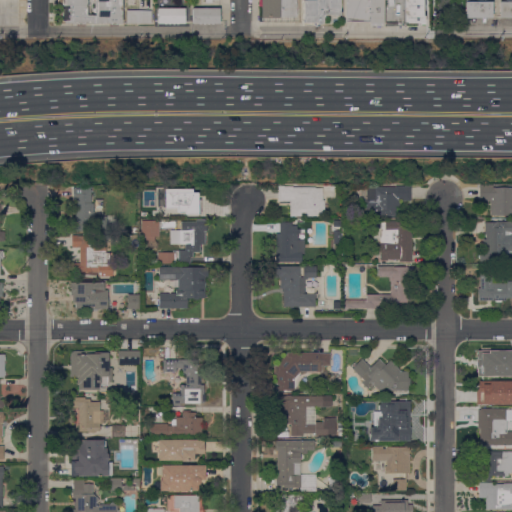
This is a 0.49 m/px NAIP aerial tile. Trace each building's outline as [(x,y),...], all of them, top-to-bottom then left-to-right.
[(77,24),(59,24),(59,0),(122,0),(122,23),(118,23),(118,25),(110,25),(110,23),(85,24),(85,25),(77,25),(77,24)] [(262,0),(296,0),(296,18),(262,18),(262,0)] [(342,0),(342,18),(323,18),(323,23),(314,23),(314,26),(301,25),(301,0),(342,0)] [(384,0),(384,26),(372,26),(372,23),(370,23),(370,22),(346,22),(346,0),(384,0)] [(399,0),(399,24),(421,24),(421,0),(399,0)] [(489,0),(489,2),(492,2),(492,18),(465,18),(465,2),(478,1),(477,0),(489,0)] [(511,0),(511,17),(500,17),(500,2),(506,2),(506,0),(511,0)] [(388,25),(388,4),(406,4),(406,12),(412,12),(417,18),(412,25),(388,25)] [(185,8),(185,24),(158,24),(158,8),(185,8)] [(220,9),(220,24),(193,23),(193,8),(220,9)] [(140,24),(127,24),(127,10),(151,10),(151,23),(140,23),(140,24)] [(511,188),(511,215),(491,215),(491,201),(480,201),(480,185),(493,186),(493,188),(511,188)] [(297,186),(297,188),(323,187),(323,200),(325,200),(325,216),(291,216),(291,201),(279,201),(279,186),(297,186)] [(411,186),(411,201),(400,201),(400,216),(365,216),(365,201),(361,201),(361,188),(374,188),(374,187),(396,187),(396,186),(411,186)] [(74,221),(76,221),(76,200),(74,200),(74,188),(92,188),(92,203),(94,203),(94,216),(107,216),(107,231),(74,231),(74,221)] [(208,203),(204,203),(204,211),(185,211),(185,206),(174,206),(174,204),(166,204),(166,191),(208,191),(208,203)] [(171,206),(171,218),(155,218),(155,206),(171,206)] [(197,222),(197,220),(207,220),(207,222),(208,224),(209,228),(207,229),(207,231),(205,231),(205,244),(200,244),(200,252),(193,252),(193,257),(192,257),(192,264),(179,264),(179,250),(185,250),(185,244),(169,244),(169,230),(181,230),(181,222),(197,222)] [(145,240),(145,237),(142,237),(142,221),(159,221),(159,236),(155,236),(155,240),(145,240)] [(276,263),(276,253),(281,253),(281,249),(279,249),(279,245),(281,245),(281,234),(280,234),(280,223),(292,222),(292,225),(293,225),(293,224),(296,224),(296,226),(297,226),(297,235),(298,235),(298,240),(305,239),(305,254),(302,254),(302,262),(276,263)] [(385,222),(396,222),(411,222),(411,233),(412,233),(412,262),(400,262),(400,260),(388,260),(388,261),(380,261),(380,252),(376,252),(376,241),(374,241),(374,232),(380,232),(380,222),(385,222)] [(480,252),(483,252),(483,239),(486,239),(486,234),(485,234),(485,222),(511,222),(511,249),(509,249),(509,251),(511,251),(511,262),(506,262),(506,260),(480,260),(480,252)] [(341,244),(334,244),(334,239),(332,239),(332,236),(334,236),(334,231),(341,231),(341,244)] [(98,277),(98,272),(73,272),(73,263),(79,263),(79,248),(71,248),(71,236),(89,236),(89,241),(107,241),(107,248),(109,248),(109,263),(112,263),(112,276),(98,277)] [(175,264),(158,263),(158,252),(175,252),(175,264)] [(283,307),(284,288),(280,288),(280,277),(276,277),(276,266),(300,266),(300,277),(303,277),(304,266),(316,266),(316,278),(307,278),(307,279),(305,279),(305,294),(315,294),(315,307),(283,307)] [(391,281),(390,281),(390,277),(377,277),(377,266),(392,266),(392,267),(408,267),(408,268),(412,268),(412,277),(408,277),(409,303),(398,303),(398,308),(343,309),(343,300),(366,300),(366,295),(391,295),(391,281)] [(159,280),(159,267),(205,267),(205,298),(187,298),(187,308),(159,308),(159,293),(176,293),(176,288),(177,288),(177,280),(164,280),(159,280)] [(478,288),(480,288),(480,273),(492,273),(492,283),(507,284),(507,281),(511,281),(511,298),(511,299),(507,299),(507,298),(505,298),(505,301),(502,301),(501,302),(496,302),(495,301),(479,301),(479,298),(478,298),(478,288)] [(105,283),(105,290),(108,290),(108,309),(76,309),(76,303),(73,303),(73,295),(71,295),(71,283),(105,283)] [(139,295),(139,309),(128,309),(128,295),(139,295)] [(511,349),(475,350),(475,376),(511,375),(511,349)] [(70,354),(71,352),(72,352),(74,351),(107,352),(107,367),(111,367),(111,378),(106,378),(106,385),(98,385),(98,391),(81,391),(81,389),(78,389),(78,383),(77,383),(77,376),(70,376),(70,354)] [(139,351),(139,364),(117,364),(117,351),(139,351)] [(331,353),(330,365),(319,365),(319,368),(313,368),(313,372),(300,372),(294,378),(294,391),(278,391),(278,383),(275,383),(275,366),(287,353),(331,353)] [(385,386),(382,389),(375,382),(368,389),(365,386),(365,387),(363,386),(364,385),(361,383),(364,380),(363,380),(362,380),(361,379),(362,378),(352,369),(362,359),(371,367),(379,359),(385,365),(390,361),(401,372),(408,372),(408,379),(410,378),(410,385),(408,385),(408,391),(390,390),(385,386)] [(200,360),(200,386),(205,386),(205,400),(200,400),(200,404),(172,404),(172,393),(181,393),(181,385),(187,385),(187,375),(183,375),(183,368),(176,368),(176,372),(163,372),(163,360),(200,360)] [(489,374),(489,364),(501,364),(501,362),(508,362),(508,364),(511,364),(511,380),(510,380),(510,391),(503,391),(503,401),(479,401),(478,392),(482,392),(481,379),(484,379),(484,377),(482,376),(485,373),(486,374),(489,374)] [(343,374),(342,386),(330,386),(330,373),(343,374)] [(328,435),(316,436),(316,433),(303,433),(303,436),(291,436),(291,424),(279,424),(279,405),(277,405),(275,402),(275,398),(276,396),(323,396),(323,406),(316,406),(316,422),(328,422),(328,435)] [(79,408),(73,408),(73,399),(100,399),(100,411),(103,411),(103,425),(100,425),(100,432),(79,432),(79,408)] [(410,441),(369,441),(369,427),(376,427),(376,418),(380,418),(380,413),(378,413),(378,403),(380,403),(380,401),(409,401),(409,433),(410,433),(410,441)] [(507,432),(511,432),(511,445),(480,445),(480,428),(478,428),(478,409),(507,409),(507,432)] [(168,424),(168,426),(172,426),(172,419),(176,419),(176,418),(182,418),(182,413),(196,413),(196,418),(202,418),(203,435),(168,435),(168,437),(150,437),(150,424),(168,424)] [(124,438),(110,438),(110,425),(124,425),(124,438)] [(355,443),(347,443),(347,433),(355,433),(355,443)] [(203,440),(203,454),(193,454),(193,461),(180,461),(180,460),(157,460),(158,440),(203,440)] [(276,475),(278,475),(279,470),(277,470),(277,451),(276,451),(276,440),(314,441),(314,450),(307,450),(307,453),(301,453),(301,475),(317,475),(317,491),(299,491),(299,488),(289,487),(289,491),(276,491),(276,475)] [(71,476),(71,461),(78,461),(78,441),(106,441),(106,453),(108,453),(108,476),(71,476)] [(372,461),(371,447),(383,446),(383,449),(386,449),(386,446),(387,446),(387,447),(405,447),(405,446),(409,446),(409,448),(410,448),(410,449),(410,451),(410,452),(409,454),(409,455),(410,455),(410,473),(408,473),(408,479),(406,479),(406,490),(393,490),(393,479),(405,479),(405,473),(387,473),(387,474),(384,474),(384,466),(386,466),(386,461),(372,461)] [(486,452),(511,452),(511,473),(507,473),(507,476),(486,477),(486,452)] [(205,465),(205,480),(200,480),(200,490),(159,490),(159,480),(160,480),(160,465),(205,465)] [(122,479),(122,485),(134,485),(134,491),(110,490),(110,479),(122,479)] [(110,505),(112,502),(114,505),(118,505),(118,511),(73,511),(73,509),(75,509),(75,498),(74,498),(74,480),(84,480),(84,484),(93,484),(93,494),(99,500),(96,503),(96,505),(98,507),(100,505),(110,505)] [(493,483),(493,484),(503,484),(503,483),(511,483),(511,509),(486,509),(486,498),(479,498),(479,483),(493,483)] [(202,495),(202,507),(203,507),(203,511),(172,511),(168,511),(168,496),(202,495)] [(274,511),(274,510),(281,510),(281,495),(300,495),(300,511),(274,511)] [(371,495),(371,503),(359,503),(359,500),(352,500),(352,496),(359,496),(359,495),(371,495)] [(371,511),(370,511),(371,509),(371,508),(372,508),(372,505),(380,505),(380,500),(407,500),(407,505),(413,505),(413,511),(371,511)]
